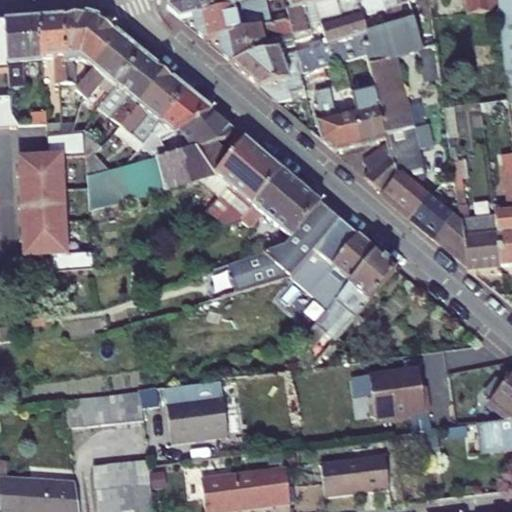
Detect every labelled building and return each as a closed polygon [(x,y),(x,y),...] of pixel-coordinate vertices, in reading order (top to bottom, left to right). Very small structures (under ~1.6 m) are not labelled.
[(180,21),(191,18),(254,0),(169,0),(167,9),(180,21)] [(262,10),(289,3),(288,0),(254,0),(191,18),(194,33),(206,43),(217,40),(266,26),(262,10)] [(323,37),(310,41),(311,47),(314,59),(364,45),(368,43),(365,33),(360,18),(350,22),(350,17),(340,20),(334,0),(288,0),(289,3),(292,13),(288,15),(289,20),(294,36),(310,33),(308,28),(320,25),(323,37)] [(360,18),(355,2),(360,1),(359,0),(334,0),(340,20),(350,17),(350,22),(360,18)] [(382,12),(378,0),(359,0),(360,1),(355,2),(360,18),(382,12)] [(391,26),(413,19),(412,16),(406,0),(378,0),(382,12),(387,11),(391,26)] [(417,0),(406,0),(412,16),(420,13),(416,0),(417,0)] [(465,0),(468,16),(500,13),(498,0),(465,0)] [(511,0),(498,0),(500,13),(506,101),(507,106),(511,105),(511,0)] [(387,27),(391,26),(387,11),(382,12),(387,27)] [(76,64),(84,63),(93,70),(122,36),(102,19),(89,16),(62,18),(67,85),(60,86),(63,125),(64,136),(73,135),(85,98),(76,91),(72,89),(74,85),(77,85),(76,64)] [(54,61),(56,86),(60,86),(67,85),(62,18),(38,20),(42,62),(54,61)] [(398,177),(383,195),(381,197),(412,222),(430,199),(417,189),(426,178),(423,166),(424,166),(396,58),(421,50),(413,19),(391,26),(387,27),(365,33),(368,43),(364,45),(367,56),(377,92),(380,105),(376,106),(384,139),(386,139),(387,145),(390,158),(398,177)] [(24,63),(42,62),(38,20),(4,23),(9,68),(11,90),(26,88),(24,63)] [(294,36),(289,20),(266,26),(217,40),(219,55),(232,65),(254,58),(269,55),(266,45),(282,41),(283,44),(294,42),(294,36)] [(0,22),(0,72),(9,72),(9,68),(4,22),(0,22)] [(89,102),(106,79),(117,88),(145,55),(122,36),(93,70),(76,91),(85,98),(89,102)] [(364,45),(314,59),(314,60),(298,64),(301,75),(344,62),(367,56),(364,45)] [(426,86),(440,84),(435,46),(421,50),(426,86)] [(276,103),(292,100),(290,94),(304,91),(301,75),(298,64),(314,60),(314,59),(311,47),(297,56),(282,60),(281,60),(264,64),(241,73),(276,103)] [(264,64),(281,60),(282,60),(279,52),(269,55),(254,58),(232,65),(241,73),(264,64)] [(145,55),(117,88),(98,110),(122,128),(168,75),(145,55)] [(168,75),(122,128),(146,146),(190,94),(168,75)] [(314,93),(321,119),(316,121),(321,141),(333,152),(361,145),(353,112),(335,116),(329,90),(314,93)] [(353,97),(356,111),(353,112),(361,145),(384,139),(376,106),(380,105),(377,92),(353,97)] [(170,157),(163,142),(175,134),(212,113),(190,94),(146,146),(155,153),(158,160),(170,157)] [(12,97),(0,98),(0,129),(24,127),(13,115),(12,97)] [(191,151),(219,143),(226,142),(234,132),(212,113),(175,134),(178,139),(182,137),(191,151)] [(63,125),(47,126),(48,137),(64,136),(63,125)] [(115,137),(138,155),(146,146),(122,128),(115,137)] [(87,133),(88,148),(85,149),(88,168),(97,158),(104,149),(87,133)] [(21,160),(23,193),(66,191),(64,159),(88,157),(87,134),(73,135),(63,136),(48,137),(50,158),(21,160)] [(231,227),(240,224),(242,222),(282,173),(245,141),(229,158),(219,149),(219,143),(191,151),(170,157),(158,160),(125,169),(111,174),(89,179),(91,211),(195,181),(220,200),(211,211),(231,227)] [(387,145),(363,163),(370,174),(390,158),(387,145)] [(511,157),(503,159),(505,180),(511,179),(511,157)] [(88,168),(89,179),(111,174),(97,158),(88,168)] [(370,174),(364,179),(383,195),(398,177),(390,158),(370,174)] [(254,227),(263,216),(291,240),(320,205),(282,173),(242,222),(249,228),(254,227)] [(494,221),(496,236),(500,266),(511,264),(511,179),(505,180),(508,210),(509,219),(494,221)] [(442,185),(430,199),(412,222),(435,241),(458,213),(457,207),(454,186),(442,185)] [(23,193),(25,225),(68,223),(66,191),(23,193)] [(228,268),(237,295),(291,280),(341,222),(320,205),(291,240),(284,249),(228,268)] [(457,207),(458,213),(459,222),(470,220),(468,206),(457,207)] [(493,212),(494,218),(494,221),(509,219),(508,210),(493,212)] [(459,222),(458,213),(435,241),(466,267),(462,238),(459,222)] [(470,220),(459,222),(462,238),(496,236),(494,221),(494,218),(470,220)] [(341,222),(291,280),(328,312),(377,254),(341,222)] [(68,223),(25,225),(26,259),(51,257),(52,274),(97,270),(95,254),(69,255),(68,223)] [(462,238),(466,267),(466,270),(500,266),(496,236),(462,238)] [(326,337),(346,313),(356,321),(398,271),(377,254),(328,312),(299,346),(306,352),(322,334),(326,337)] [(326,337),(336,345),(356,321),(346,313),(326,337)] [(325,357),(329,361),(339,348),(336,345),(325,357)] [(423,391),(420,372),(371,379),(373,399),(370,403),(372,419),(376,423),(385,421),(386,430),(410,427),(409,418),(429,416),(426,390),(423,391)] [(511,378),(490,404),(511,422),(511,378)] [(63,402),(67,431),(144,422),(140,396),(124,399),(124,394),(63,402)] [(223,403),(167,411),(172,450),(197,447),(196,444),(206,443),(206,445),(229,441),(223,403)] [(435,416),(437,431),(457,428),(455,413),(435,416)] [(511,451),(511,422),(504,423),(476,427),(479,456),(511,451)] [(419,459),(437,457),(434,438),(416,441),(419,459)] [(322,466),(326,498),(390,490),(386,457),(322,466)] [(148,463),(93,469),(98,511),(154,511),(152,488),(150,473),(148,463)] [(202,483),(205,511),(227,511),(290,503),(286,471),(202,483)] [(161,472),(150,473),(152,488),(163,487),(161,472)] [(79,511),(75,486),(0,480),(0,511),(79,511)]
